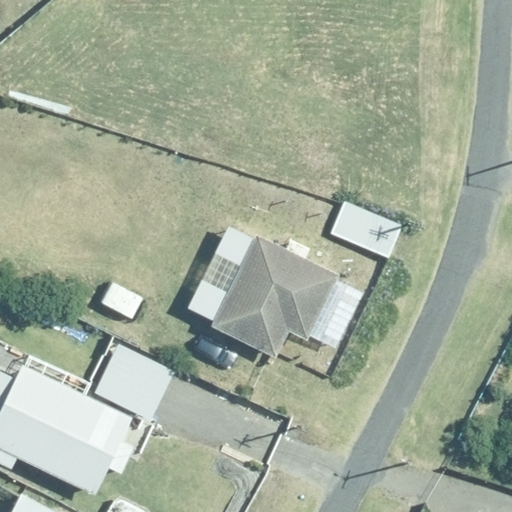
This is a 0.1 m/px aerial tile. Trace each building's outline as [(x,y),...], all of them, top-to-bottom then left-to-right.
[(399,222),(341,196),(325,230),(384,257),(399,222)] [(271,238),(226,217),(183,310),(274,352),(284,330),(333,352),(363,288),(303,260),(310,245),(276,228),(271,238)] [(141,294),(107,276),(94,302),(128,319),(141,294)] [(0,464),(8,468),(14,456),(90,494),(104,466),(114,472),(133,435),(122,430),(130,414),(81,390),(85,381),(0,342),(0,464)] [(65,511),(17,487),(3,511),(65,511)]
